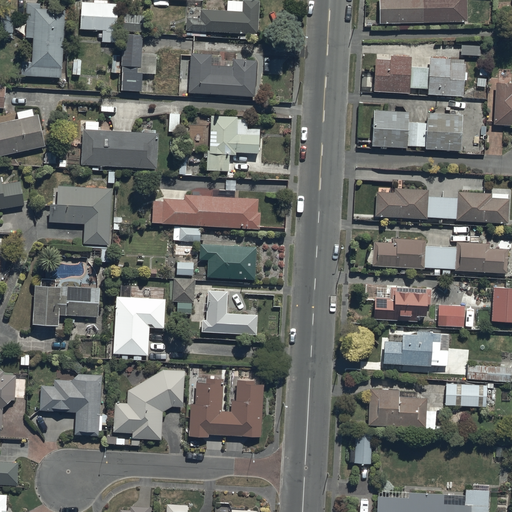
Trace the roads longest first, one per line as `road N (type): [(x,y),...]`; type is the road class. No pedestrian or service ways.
road 1 (tertiary): [(329,0),(304,470)]
road 2 (residential): [(304,470),(91,460),(67,478)]
